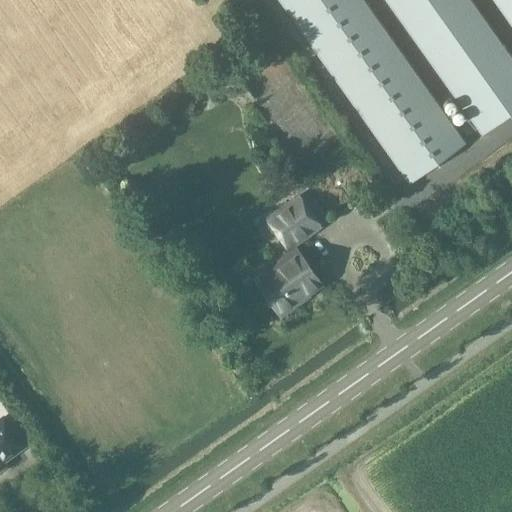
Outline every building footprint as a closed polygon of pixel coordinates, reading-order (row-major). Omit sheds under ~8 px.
[(361,0),(279,0),(410,183),(464,145),(361,0)] [(511,0),(494,0),(511,24),(511,60),(468,0),(387,0),(482,132),(511,110),(511,0)] [(101,156),(112,172),(138,154),(127,137),(101,156)] [(291,253),(295,250),(292,245),(319,225),(299,196),(266,220),(291,253)] [(296,250),(295,250),(291,253),(274,266),(280,274),(261,288),(280,314),(296,303),(294,299),(318,281),(296,250)] [(2,418),(0,419),(0,463),(2,463),(1,462),(22,447),(2,418)]
